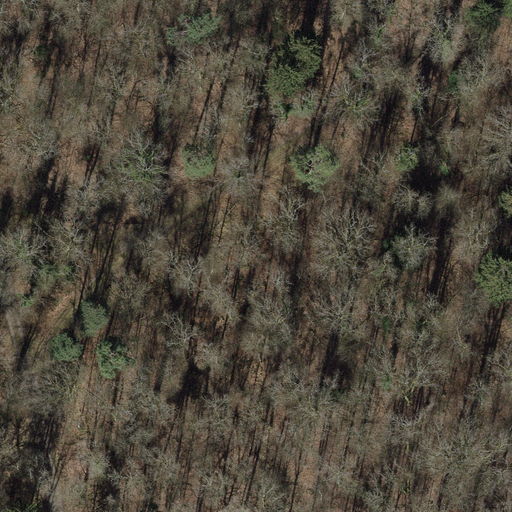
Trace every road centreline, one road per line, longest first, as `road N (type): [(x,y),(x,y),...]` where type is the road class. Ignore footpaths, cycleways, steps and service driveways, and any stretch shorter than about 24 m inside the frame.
road 1 (track): [(0,202),(16,218),(63,230),(113,240),(147,235),(365,91),(484,0)]
road 2 (track): [(0,255),(59,511)]
road 3 (track): [(147,235),(74,303),(34,382)]
